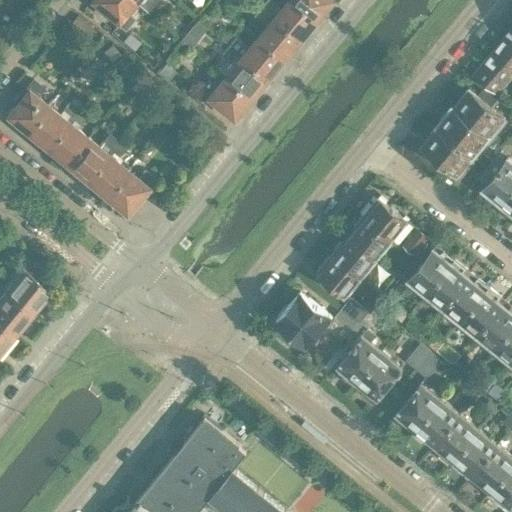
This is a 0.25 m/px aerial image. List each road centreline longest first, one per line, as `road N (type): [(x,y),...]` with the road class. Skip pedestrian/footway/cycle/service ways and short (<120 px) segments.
road 1 (tertiary): [(365,0),(143,264)]
road 2 (residential): [(441,511),(233,346)]
road 3 (tertiary): [(216,320),(367,140)]
road 4 (tertiary): [(65,511),(201,339)]
road 5 (residential): [(511,259),(367,140)]
road 6 (residential): [(143,264),(0,148)]
road 7 (tertiary): [(367,140),(482,0)]
road 8 (tertiary): [(116,287),(0,422)]
road 9 (residential): [(0,189),(116,287)]
